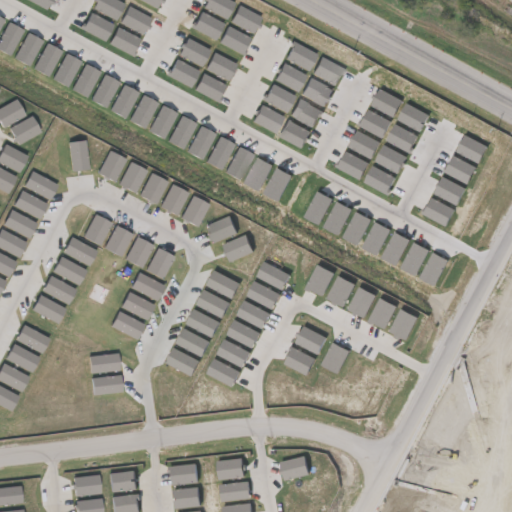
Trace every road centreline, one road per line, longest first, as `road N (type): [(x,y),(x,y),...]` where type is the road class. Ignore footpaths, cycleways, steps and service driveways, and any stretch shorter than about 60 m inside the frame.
road 1 (residential): [(1,0),(399,219),(491,261)]
road 2 (residential): [(154,436),(162,511),(261,426),(256,374),(293,302),(434,373)]
road 3 (residential): [(154,436),(145,370),(193,271),(192,248),(93,195),(66,202),(0,327)]
road 4 (residential): [(0,456),(282,426),(328,434),(388,460)]
road 5 (residential): [(511,220),(360,511)]
road 6 (primary): [(320,0),(511,101)]
